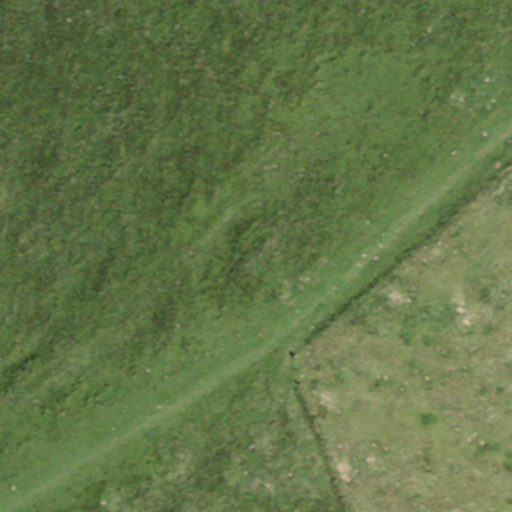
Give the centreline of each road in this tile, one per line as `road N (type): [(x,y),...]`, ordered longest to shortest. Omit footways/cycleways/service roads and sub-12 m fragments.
road 1 (track): [(511,167),(280,343)]
road 2 (track): [(280,343),(437,433),(511,450)]
